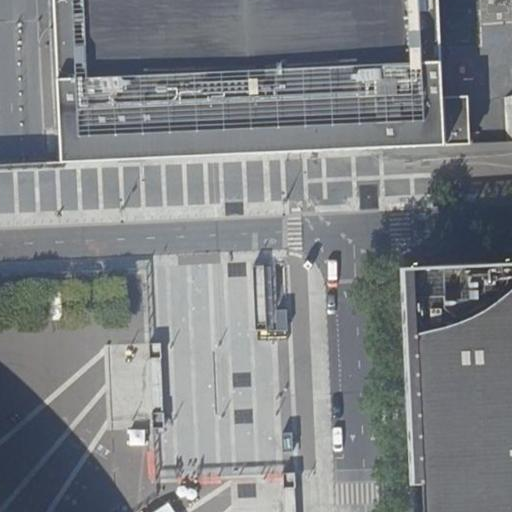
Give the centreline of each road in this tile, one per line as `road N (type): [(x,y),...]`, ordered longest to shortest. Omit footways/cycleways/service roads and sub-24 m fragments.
road 1 (residential): [(0,243),(351,226)]
road 2 (residential): [(351,226),(366,511)]
road 3 (residential): [(2,0),(10,171)]
road 4 (residential): [(351,226),(511,219)]
